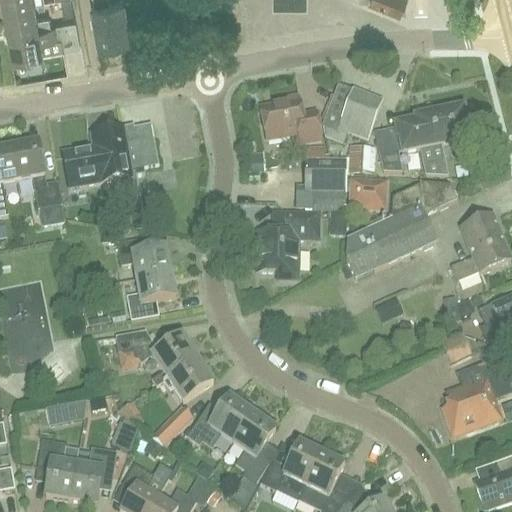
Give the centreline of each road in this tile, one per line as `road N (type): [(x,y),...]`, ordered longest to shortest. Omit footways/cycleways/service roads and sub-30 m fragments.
road 1 (residential): [(444,511),(425,469),(399,438),(276,379),(226,323),(213,262),(225,155),(210,73)]
road 2 (residential): [(210,73),(379,43),(511,31)]
road 3 (residential): [(0,111),(210,73)]
